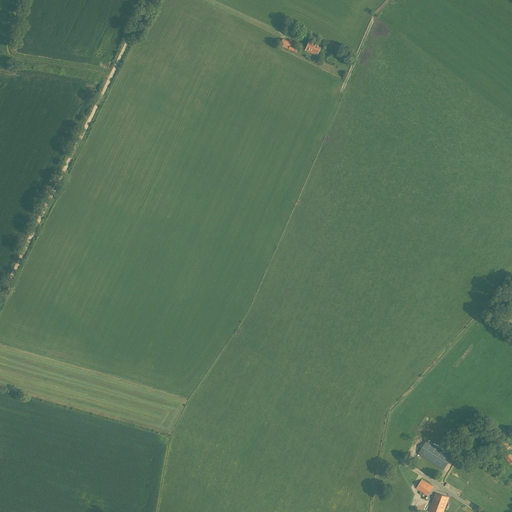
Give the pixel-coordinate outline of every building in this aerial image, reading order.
[(296,53),(298,48),(293,46),(294,45),(291,43),(291,42),(283,39),(279,46),(288,49),(296,53)] [(317,55),(321,45),(309,40),(305,50),(317,55)] [(496,443),(500,439),(496,435),(492,439),(496,443)] [(444,470),(452,456),(427,440),(418,454),(444,470)] [(504,451),(511,447),(507,441),(500,446),(504,451)] [(506,451),(502,455),(507,461),(511,457),(506,451)] [(428,496),(433,487),(422,479),(416,488),(428,496)] [(430,511),(443,511),(448,497),(436,493),(429,511),(430,511)]
